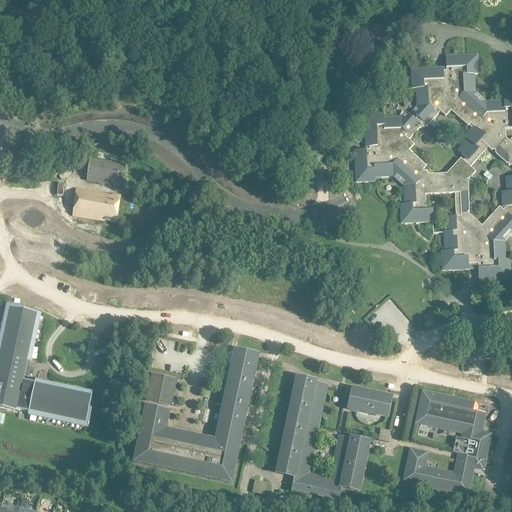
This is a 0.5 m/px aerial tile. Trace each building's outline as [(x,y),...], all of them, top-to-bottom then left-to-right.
[(406,143),(439,113),(462,114),(511,170),(511,136),(505,136),(505,126),(511,126),(511,104),(475,103),(477,65),(417,62),(415,104),(426,105),(413,116),(365,114),(364,145),(375,146),(376,120),(394,140),(393,166),(365,165),(366,149),(358,149),(356,175),(403,178),(401,201),(403,201),(434,174),(406,143)] [(112,196),(113,196),(116,187),(122,187),(123,180),(126,164),(115,163),(90,159),(89,164),(88,169),(86,182),(102,184),(105,185),(112,186),(113,186),(109,195),(108,195),(110,196),(111,196),(112,196)] [(497,206),(480,224),(467,212),(462,212),(457,217),(462,222),(467,222),(474,228),(479,229),(482,232),(488,232),(503,216),(504,205),(511,205),(511,175),(507,175),(506,189),(502,189),(501,206),(497,206)] [(120,197),(113,196),(112,196),(111,196),(110,196),(108,195),(109,195),(81,190),(76,190),(74,207),(72,217),(104,222),(105,221),(110,222),(110,223),(116,224),(120,197)] [(433,220),(433,209),(409,210),(409,203),(400,203),(401,221),(433,220)] [(447,230),(456,230),(455,215),(447,216),(447,230)] [(511,233),(511,218),(503,218),(482,240),(482,242),(490,250),(490,257),(506,257),(505,247),(497,247),(503,241),(505,241),(511,233)] [(450,256),(450,250),(440,250),(441,269),(467,268),(466,256),(450,256)] [(494,259),(494,267),(476,267),(476,285),(486,284),(486,278),(510,278),(510,259),(494,259)] [(40,316),(28,313),(24,312),(24,311),(24,309),(7,306),(0,337),(0,410),(19,414),(20,412),(28,414),(27,416),(88,429),(90,419),(91,412),(90,411),(89,411),(92,394),(47,385),(35,382),(34,384),(24,382),(25,375),(29,375),(31,368),(27,367),(28,363),(30,364),(31,360),(40,316)] [(435,316),(424,316),(425,326),(436,325),(435,316)] [(235,353),(219,428),(241,433),(241,432),(244,420),(247,407),(252,384),(254,370),(257,358),(235,353)] [(495,364),(486,365),(487,375),(497,374),(495,364)] [(153,377),(148,401),(170,405),(175,382),(153,377)] [(278,469),(278,472),(280,472),(279,474),(294,477),(292,485),(291,493),(338,503),(342,488),(356,491),(357,489),(359,489),(359,487),(367,448),(368,445),(366,445),(366,443),(353,440),(343,438),(333,485),(302,478),(323,385),(313,383),(299,380),(299,382),(297,381),(297,384),(278,469)] [(386,418),(390,399),(358,392),(354,411),(386,418)] [(411,451),(405,481),(467,495),(471,473),(473,465),(475,466),(475,468),(482,469),(489,436),(483,435),(483,437),(479,436),(486,407),(485,407),(423,394),(417,423),(431,426),(432,421),(434,422),(434,426),(462,432),(461,440),(456,439),(454,448),(453,453),(458,455),(457,458),(456,462),(454,474),(425,468),(426,463),(423,462),(425,455),(425,454),(411,451)] [(230,483),(239,442),(222,438),(221,444),(212,442),(212,441),(168,432),(164,431),(168,415),(146,410),(135,462),(230,483)] [(380,430),(378,441),(388,443),(390,432),(380,430)]
